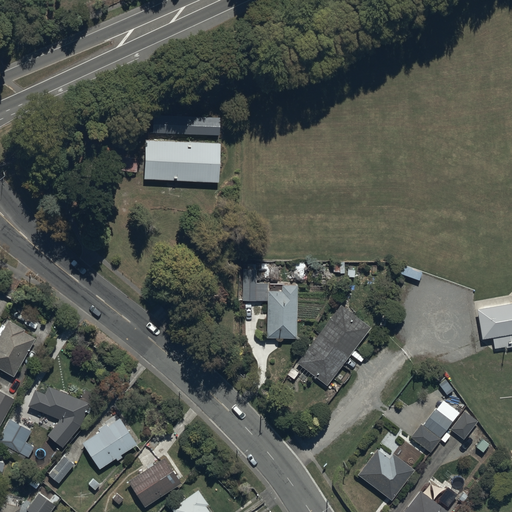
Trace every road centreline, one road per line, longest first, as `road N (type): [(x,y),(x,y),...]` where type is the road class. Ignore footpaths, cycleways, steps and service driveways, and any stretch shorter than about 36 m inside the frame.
road 1 (tertiary): [(309,511),(243,425),(21,231)]
road 2 (secondary): [(204,3),(118,57),(0,110)]
road 3 (secondary): [(0,78),(204,3)]
